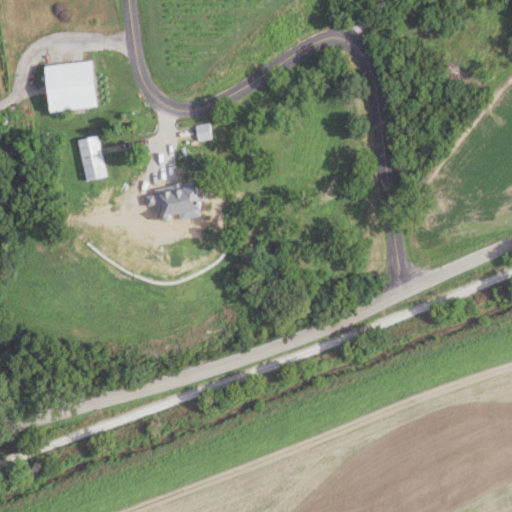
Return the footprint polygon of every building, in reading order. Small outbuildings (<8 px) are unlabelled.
[(101,107),(96,61),(49,65),(53,111),(101,107)] [(202,141),(215,137),(212,123),(198,127),(202,141)] [(91,139),(91,142),(83,143),(89,180),(107,177),(101,137),(91,139)] [(200,183),(158,191),(162,209),(180,205),(183,221),(207,217),(200,183)] [(174,254),(179,272),(196,267),(191,250),(174,254)]
